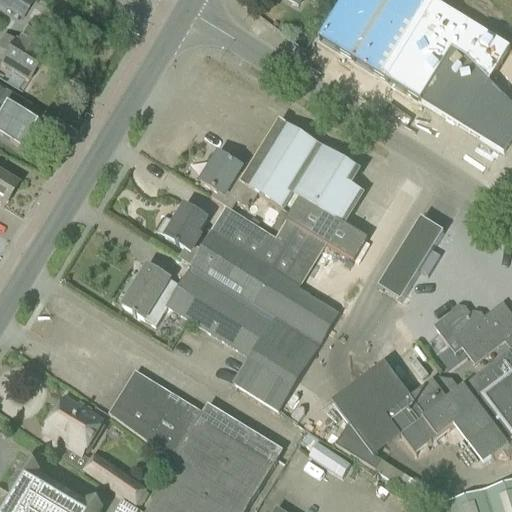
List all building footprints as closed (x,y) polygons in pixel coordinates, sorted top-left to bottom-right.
[(25,14),(33,2),(30,0),(12,0),(10,5),(25,14)] [(14,46),(4,41),(0,47),(0,55),(6,59),(0,69),(0,71),(27,88),(42,64),(40,62),(50,45),(27,31),(16,47),(14,46)] [(511,108),(465,62),(453,54),(329,47),(422,105),(503,156),(511,141),(511,108)] [(0,90),(0,137),(21,151),(35,127),(24,120),(31,109),(0,90)] [(286,225),(328,158),(279,127),(246,182),(228,213),(230,215),(231,214),(237,205),(248,212),(258,198),(283,214),(286,210),(293,214),(285,225),(286,225)] [(228,213),(246,182),(238,177),(241,172),(218,158),(200,187),(215,196),(211,203),(226,212),(228,213)] [(286,225),(326,249),(354,266),(368,245),(344,230),(362,199),(349,190),(358,176),(328,158),(286,225)] [(16,190),(0,180),(0,211),(2,212),(16,190)] [(196,261),(201,253),(195,249),(201,241),(197,239),(206,224),(185,211),(165,242),(196,261)] [(230,215),(228,213),(226,212),(201,253),(196,261),(198,262),(192,271),(320,350),(340,319),(299,293),(326,249),(286,225),(285,225),(275,241),(231,214),(230,215)] [(418,303),(442,264),(432,257),(444,236),(421,222),(379,292),(402,306),(408,296),(418,303)] [(181,291),(180,291),(148,271),(122,312),(156,332),(168,313),(181,291)] [(279,417),(320,350),(192,271),(180,291),(181,291),(168,313),(250,364),(234,389),(279,417)] [(459,313),(435,331),(448,350),(456,344),(462,352),(475,369),(506,347),(511,341),(511,321),(503,309),(482,324),(479,320),(474,319),(470,322),(464,314),(459,313)] [(384,367),(359,385),(401,440),(415,458),(453,429),(483,468),(502,454),(508,463),(511,459),(511,341),(506,347),(511,354),(459,393),(452,384),(444,382),(437,381),(433,384),(432,383),(430,385),(408,402),(395,382),(384,367)] [(116,406),(139,369),(110,352),(102,364),(92,357),(77,381),(90,390),(87,394),(102,404),(105,399),(116,406)] [(248,511),(279,463),(135,376),(108,419),(176,467),(148,511),(248,511)] [(64,403),(43,437),(81,460),(83,457),(86,459),(96,443),(93,441),(102,427),(64,403)] [(346,428),(335,421),(322,442),(410,497),(417,486),(382,464),(389,453),(347,427),(346,428)] [(343,481),(351,468),(318,447),(310,459),(343,481)] [(136,511),(148,493),(93,456),(81,474),(136,511)] [(98,511),(23,467),(0,505),(0,511),(98,511)] [(511,511),(511,486),(480,497),(444,508),(445,511),(511,511)]
